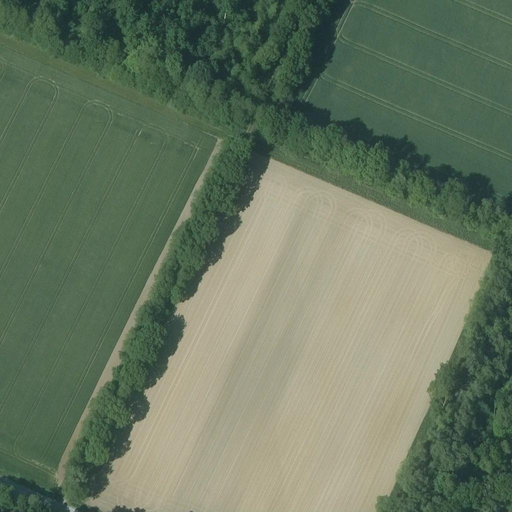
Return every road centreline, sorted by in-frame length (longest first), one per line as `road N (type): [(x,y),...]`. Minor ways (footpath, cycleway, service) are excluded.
road 1 (track): [(308,0),(61,511)]
road 2 (track): [(262,94),(16,0)]
